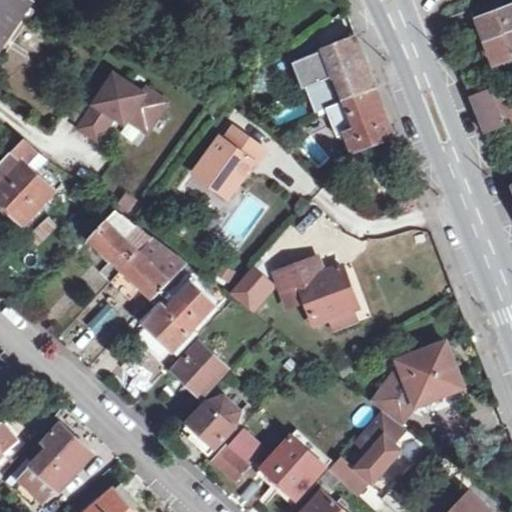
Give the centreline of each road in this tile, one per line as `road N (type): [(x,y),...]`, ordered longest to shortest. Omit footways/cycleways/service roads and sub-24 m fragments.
road 1 (secondary): [(370,0),(511,348)]
road 2 (secondary): [(511,280),(406,0)]
road 3 (residential): [(0,323),(204,511)]
